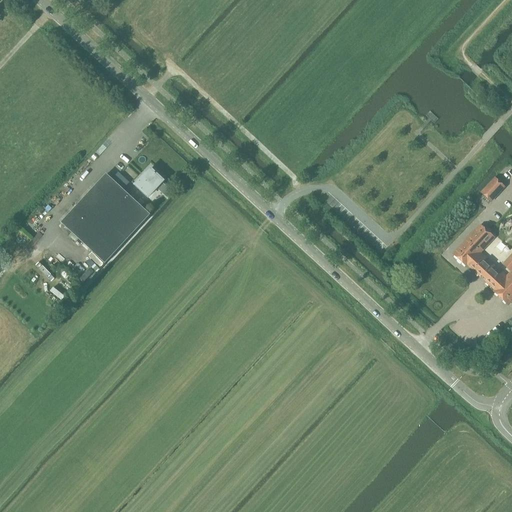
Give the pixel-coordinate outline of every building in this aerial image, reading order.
[(148,197),(162,182),(150,170),(136,186),(148,197)] [(105,264),(150,216),(106,175),(61,224),(105,264)] [(490,202),(504,188),(495,179),(481,193),(490,202)] [(159,188),(165,194),(170,189),(164,183),(159,188)] [(507,306),(511,300),(511,255),(503,265),(511,273),(502,282),(499,280),(501,278),(499,276),(500,276),(484,261),(484,262),(482,261),(481,262),(476,257),(494,238),(480,226),(454,255),(472,272),(473,271),(480,277),(482,275),(487,280),(485,282),(494,291),(493,292),(507,306)] [(37,258),(33,261),(49,276),(52,273),(37,258)] [(90,270),(80,280),(83,283),(93,273),(90,270)] [(50,291),(63,299),(66,295),(54,287),(50,291)]
